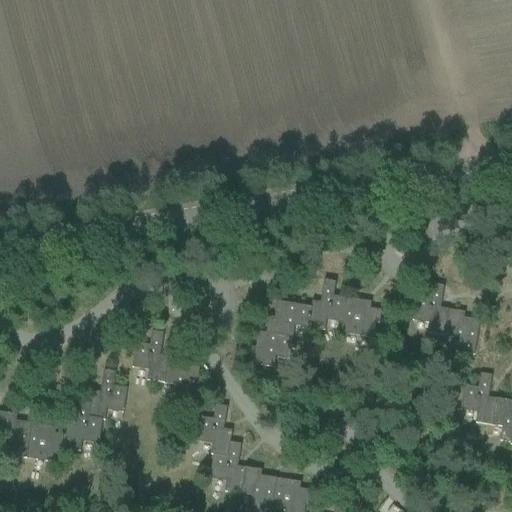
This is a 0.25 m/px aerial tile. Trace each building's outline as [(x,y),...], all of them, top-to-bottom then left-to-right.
[(326,320),(342,322),(345,301),(332,299),(335,285),(323,283),(319,306),(311,304),(310,309),(307,330),(324,333),(326,320)] [(427,336),(444,338),(447,312),(439,311),(442,289),(430,287),(428,302),(414,300),(411,321),(428,323),(427,336)] [(345,301),(342,322),(340,336),(373,341),(375,326),(378,326),(380,313),(368,311),(369,305),(345,301)] [(268,320),(266,336),(292,340),(293,328),(307,330),(310,309),(276,304),(274,320),(268,320)] [(463,314),(447,312),(444,338),(455,340),(453,355),(462,356),(462,357),(466,358),(466,356),(474,358),(479,322),(463,320),(463,314)] [(146,382),(163,385),(167,359),(158,358),(162,336),(150,334),(148,348),(134,346),(131,367),(148,370),(146,382)] [(290,348),(292,340),(266,336),(257,334),(254,351),(249,350),(246,367),(272,371),(274,358),(289,360),(290,352),(291,352),(292,348),(290,348)] [(183,362),(167,359),(163,385),(174,387),(172,402),(180,403),(180,404),(184,405),(184,404),(193,405),(198,370),(182,367),(183,362)] [(87,421),(102,423),(104,423),(106,411),(123,413),(127,392),(113,390),(115,375),(103,374),(100,396),(91,395),(89,406),(87,421)] [(474,424),(492,427),(496,401),(487,400),(491,378),(479,376),(477,390),(463,388),(460,409),(476,412),(474,424)] [(511,404),(496,401),(492,427),(503,429),(501,444),(509,445),(509,446),(511,446),(511,409),(511,410),(511,404)] [(87,421),(89,406),(79,404),(75,426),(67,425),(65,438),(63,451),(80,454),(82,441),(99,443),(102,423),(87,421)] [(227,461),(229,446),(231,435),(222,434),(226,411),(214,410),(212,424),(198,422),(195,443),(212,446),(210,458),(212,459),(227,461)] [(18,460),(25,461),(30,426),(15,424),(16,418),(0,415),(0,442),(7,443),(5,458),(14,460),(13,461),(17,461),(18,460)] [(61,451),(63,451),(65,438),(54,436),(55,430),(30,426),(25,461),(58,466),(61,451)] [(240,447),(229,446),(227,461),(212,459),(209,479),(226,481),(224,494),(241,497),(245,471),(237,470),(240,447)] [(272,511),(277,481),(260,479),(261,473),(245,471),(241,497),(253,498),(250,511),(272,511)] [(300,484),(277,481),(272,511),(305,511),(306,505),(309,506),(311,493),(299,491),(300,484)]
